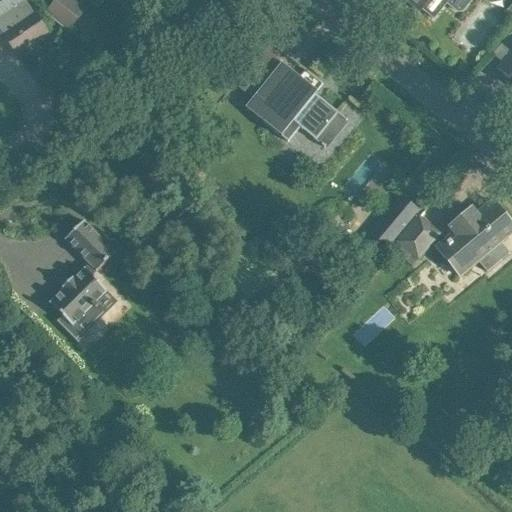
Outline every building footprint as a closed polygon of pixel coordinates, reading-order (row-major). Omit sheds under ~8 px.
[(57,0),(48,12),(52,16),(68,29),(83,10),(70,0),(57,0)] [(86,0),(97,9),(103,0),(86,0)] [(398,0),(402,3),(403,0),(405,0),(418,10),(426,0),(445,0),(446,4),(457,13),(462,12),(471,0),(398,0)] [(0,17),(0,30),(5,38),(16,55),(47,34),(25,1),(0,17)] [(511,31),(505,39),(492,55),(502,63),(496,69),(509,79),(510,78),(511,80),(511,31)] [(245,108),(262,122),(287,142),(299,127),(315,141),(336,114),(345,122),(346,120),(314,95),(308,89),(316,80),(305,71),(299,78),(283,65),(270,80),(251,65),(263,49),(262,48),(229,89),(230,90),(234,85),(252,99),(245,108)] [(400,197),(366,239),(384,254),(419,213),(400,197)] [(471,208),(456,221),(449,227),(454,233),(435,248),(459,276),(477,261),(486,273),(509,254),(500,243),(511,232),(511,225),(492,201),(476,215),(471,208)] [(408,253),(416,260),(437,234),(418,219),(391,253),(401,262),(408,253)] [(71,278),(69,280),(64,286),(62,288),(64,290),(50,303),(49,304),(62,318),(58,322),(57,321),(56,322),(78,344),(79,343),(78,342),(75,339),(101,313),(97,309),(99,308),(94,304),(106,292),(106,293),(107,292),(91,276),(95,272),(96,272),(115,253),(114,252),(84,223),(84,222),(83,221),(64,240),(65,241),(66,241),(89,265),(85,269),(84,269),(83,270),(73,280),(71,278)]
